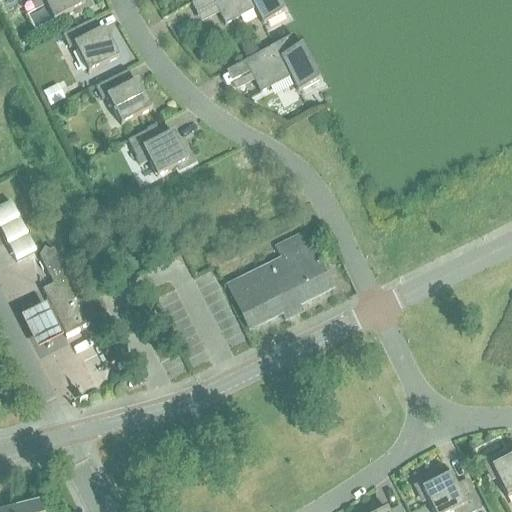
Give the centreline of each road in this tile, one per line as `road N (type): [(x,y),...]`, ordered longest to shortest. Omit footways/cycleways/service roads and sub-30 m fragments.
road 1 (residential): [(377,310),(318,195),(292,167),(194,104),(119,0)]
road 2 (residential): [(64,438),(195,401),(377,310)]
road 3 (residential): [(377,310),(511,245)]
road 4 (residential): [(64,438),(0,310)]
road 5 (residential): [(313,511),(368,482),(426,428)]
